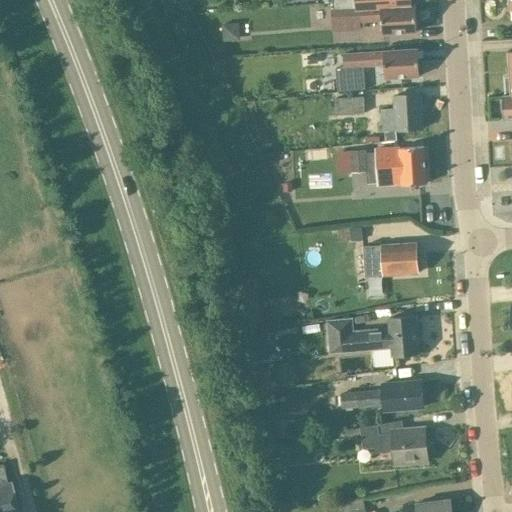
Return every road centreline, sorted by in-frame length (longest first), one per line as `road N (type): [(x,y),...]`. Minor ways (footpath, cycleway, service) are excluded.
road 1 (secondary): [(211,511),(142,252),(50,0)]
road 2 (residential): [(498,511),(473,242)]
road 3 (residential): [(473,242),(452,0)]
